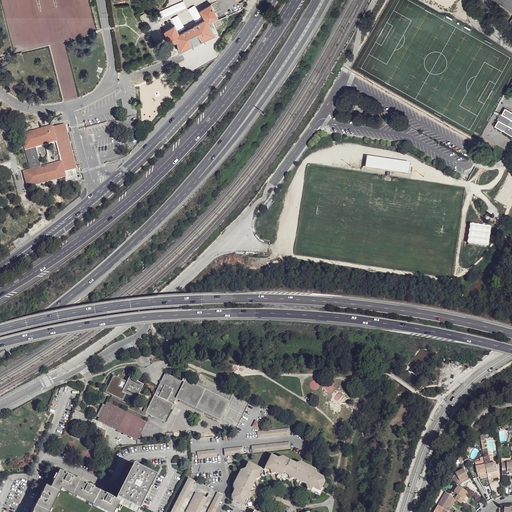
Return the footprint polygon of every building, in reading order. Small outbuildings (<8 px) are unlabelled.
[(511,0),(496,0),(511,11),(511,0)] [(175,24),(166,30),(172,43),(180,40),(183,51),(218,33),(211,21),(220,15),(212,2),(201,9),(205,17),(181,33),(175,24)] [(168,9),(161,12),(164,19),(171,16),(168,9)] [(133,12),(118,15),(120,23),(135,21),(133,12)] [(149,14),(142,16),(145,26),(152,23),(149,14)] [(511,112),(505,109),(495,126),(511,136),(511,112)] [(53,127),(23,135),(31,171),(25,172),(29,188),(38,186),(38,183),(58,178),(59,181),(67,179),(66,173),(64,169),(76,165),(74,158),(72,159),(65,134),(68,133),(66,126),(54,129),(53,127)] [(68,133),(65,134),(72,159),(74,158),(68,133)] [(408,163),(366,156),(365,159),(362,159),(361,167),(410,174),(411,166),(408,166),(408,163)] [(76,165),(64,169),(66,173),(77,170),(76,165)] [(469,222),(466,242),(487,244),(490,224),(469,222)] [(182,383),(166,375),(148,410),(146,414),(164,423),(176,400),(220,422),(229,404),(186,382),(186,383),(183,381),(182,383)] [(127,383),(114,376),(105,393),(123,402),(126,395),(137,400),(144,386),(129,379),(127,383)] [(112,397),(109,404),(112,405),(113,401),(144,417),(146,414),(148,410),(145,409),(143,413),(112,397)] [(109,404),(106,403),(98,422),(137,442),(146,423),(142,421),(112,405),(109,404)] [(291,447),(253,449),(253,456),(291,453),(291,447)] [(244,450),(224,451),(225,458),(244,457),(244,450)] [(488,457),(482,458),(483,466),(490,464),(488,457)] [(279,463),(272,460),(264,475),(268,478),(270,479),(277,477),(290,484),(296,483),(308,489),(310,495),(317,498),(320,492),(323,486),(322,480),(317,479),(316,474),(303,468),(298,469),(285,462),(279,463)] [(502,464),(502,475),(507,475),(507,473),(509,473),(510,475),(511,474),(511,460),(509,461),(509,463),(502,464)] [(158,475),(134,463),(116,499),(119,500),(141,511),(158,475)] [(486,478),(487,480),(491,479),(490,477),(496,475),(494,465),(490,466),(490,464),(483,466),(486,478)] [(486,478),(483,466),(475,468),(476,475),(478,475),(479,480),(486,478)] [(264,475),(249,467),(245,474),(240,476),(234,489),(235,494),(233,498),(234,503),(247,509),(250,502),(249,496),(255,484),(261,483),(262,480),(264,475)] [(457,475),(454,480),(461,485),(463,482),(462,479),(468,476),(464,468),(456,473),(457,475)] [(108,511),(113,511),(119,500),(116,499),(60,470),(54,482),(51,488),(47,485),(32,511),(49,511),(62,488),(108,511)] [(215,511),(223,496),(188,479),(170,511),(215,511)] [(459,494),(456,499),(461,503),(465,499),(463,498),(468,491),(459,486),(455,492),(459,494)] [(444,491),(438,505),(446,509),(448,505),(449,505),(453,497),(444,491)]
